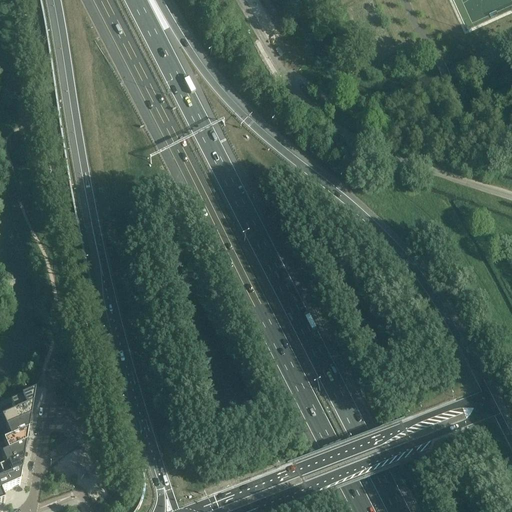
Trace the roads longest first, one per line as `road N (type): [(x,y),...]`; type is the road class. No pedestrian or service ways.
road 1 (motorway): [(399,511),(136,0)]
road 2 (motorway): [(100,0),(363,511)]
road 3 (motorway): [(491,402),(408,261),(228,101),(156,0)]
road 4 (motorway): [(54,0),(78,153),(162,474)]
road 5 (unclassified): [(511,196),(385,157),(325,122),(276,68),(237,0)]
road 6 (secondary): [(491,402),(461,404),(199,507)]
road 7 (secondary): [(256,504),(468,422),(491,402)]
road 8 (residential): [(40,467),(48,411),(80,422),(65,448)]
